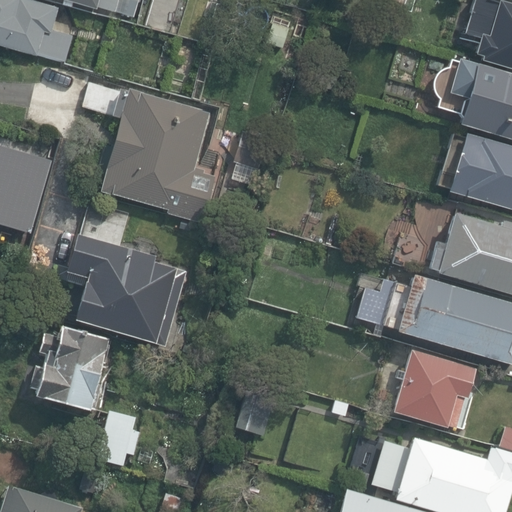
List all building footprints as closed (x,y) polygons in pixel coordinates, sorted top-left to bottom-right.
[(50,0),(0,0),(0,47),(63,61),(70,32),(49,28),(55,1),(50,0)] [(67,0),(116,10),(118,0),(67,0)] [(511,3),(502,1),(491,37),(483,34),(478,52),(485,54),(483,61),(511,69),(511,3)] [(511,72),(462,57),(451,92),(470,98),(462,122),(511,137),(511,72)] [(86,187),(188,216),(200,220),(213,174),(192,168),(210,108),(87,73),(78,106),(107,115),(86,187)] [(511,146),(468,133),(451,192),(511,210),(511,146)] [(80,230),(53,223),(45,221),(39,243),(62,249),(57,267),(69,270),(57,314),(159,339),(180,259),(123,245),(131,214),(87,203),(80,230)] [(511,228),(456,213),(439,272),(511,293),(511,228)] [(511,300),(414,271),(397,328),(511,362),(511,300)] [(38,332),(23,328),(7,387),(91,410),(112,333),(43,314),(38,332)] [(478,368),(410,347),(392,410),(448,427),(458,394),(470,397),(478,368)] [(142,414),(101,403),(89,450),(129,461),(142,414)] [(488,458),(414,437),(396,496),(450,511),(503,511),(511,482),(511,450),(492,445),(488,458)] [(0,479),(0,511),(74,511),(77,505),(0,479)] [(429,511),(348,488),(341,511),(429,511)]
